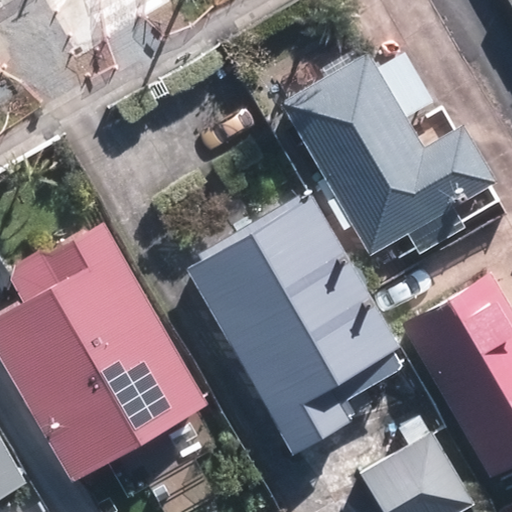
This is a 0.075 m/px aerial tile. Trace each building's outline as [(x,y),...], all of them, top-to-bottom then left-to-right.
[(354,44),(273,89),(373,263),(489,197),(451,132),(415,152),(354,44)] [(283,186),(174,249),(275,424),(385,361),(283,186)] [(82,207),(0,253),(0,355),(63,467),(138,425),(119,391),(169,363),(82,207)] [(511,329),(474,268),(405,310),(497,459),(511,450),(511,329)] [(390,418),(322,463),(354,511),(415,511),(441,495),(390,418)] [(0,448),(0,498),(22,486),(0,448)]
